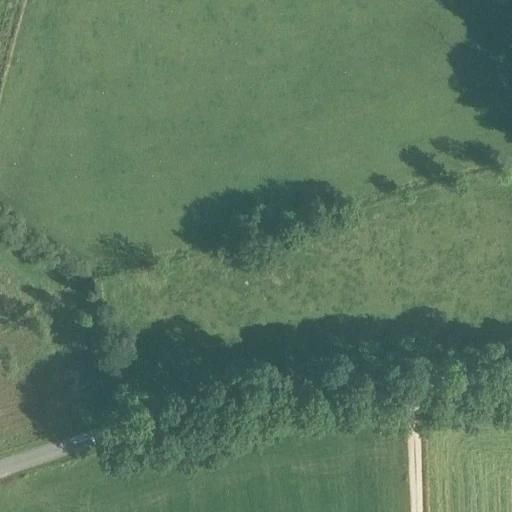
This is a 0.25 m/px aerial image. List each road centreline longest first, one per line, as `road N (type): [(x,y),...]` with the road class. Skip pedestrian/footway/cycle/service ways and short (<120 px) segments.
road 1 (unclassified): [(0,467),(252,393),(511,388)]
road 2 (track): [(415,511),(409,388)]
